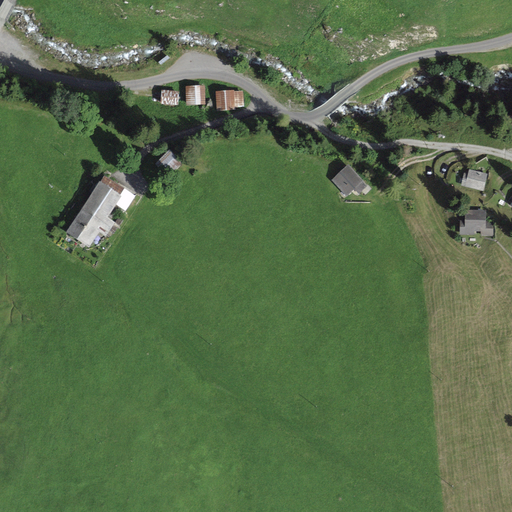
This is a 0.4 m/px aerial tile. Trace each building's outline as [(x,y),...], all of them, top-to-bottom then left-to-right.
[(202,86),(186,88),(187,104),(204,102),(202,86)] [(181,94),(164,91),(162,103),(179,106),(181,94)] [(240,92),(218,92),(219,110),(240,110),(240,92)] [(348,164),(332,179),(347,195),(363,180),(348,164)] [(488,174),(469,170),(466,185),(485,189),(488,174)] [(121,200),(97,186),(66,238),(87,251),(97,234),(107,241),(118,223),(110,219),(121,200)] [(493,209),(461,212),(463,234),(494,232),(493,209)]
